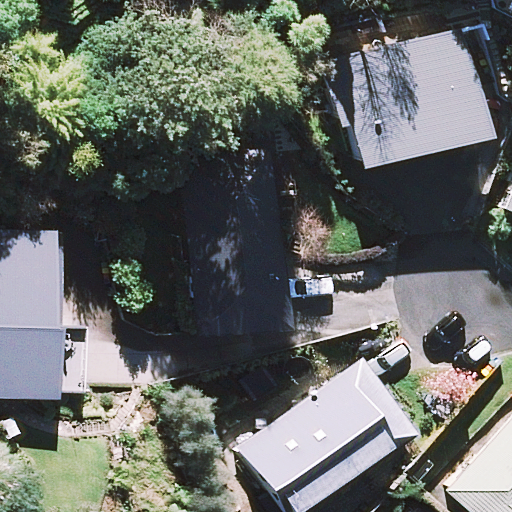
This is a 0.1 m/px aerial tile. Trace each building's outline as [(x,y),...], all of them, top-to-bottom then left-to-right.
[(477,127),(451,26),(316,61),(331,119),(341,117),(352,159),(477,127)] [(268,194),(264,148),(176,155),(190,329),(278,322),(268,194)] [(511,172),(498,203),(511,209),(511,172)] [(0,391),(57,392),(58,224),(0,223),(0,391)] [(287,511),(400,437),(356,371),(234,452),(273,511),(287,511)] [(511,511),(511,413),(443,489),(469,511),(511,511)]
